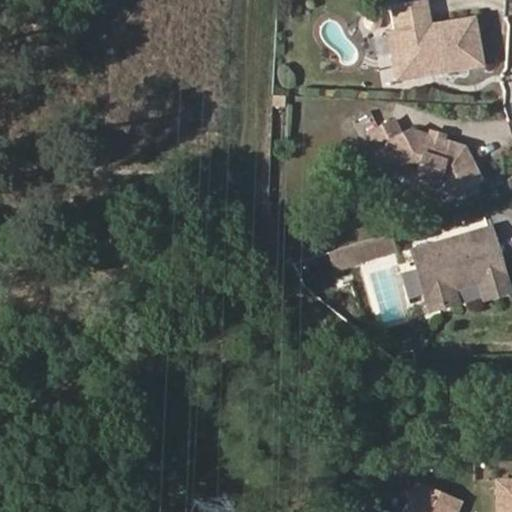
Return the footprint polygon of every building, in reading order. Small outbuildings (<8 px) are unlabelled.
[(430,27),(426,2),(390,8),(394,34),(398,59),(416,74),(441,69),(442,77),(482,70),(474,20),(430,27)] [(441,69),(416,74),(398,59),(394,34),(388,34),(395,84),(442,77),(441,69)] [(367,131),(371,140),(380,143),(381,146),(392,166),(433,180),(439,196),(476,179),(461,148),(442,141),(426,135),(407,129),(398,134),(390,120),(367,131)] [(442,141),(443,135),(429,130),(426,135),(442,141)] [(369,151),(380,172),(392,166),(381,146),(369,151)] [(389,177),(430,191),(433,180),(392,166),(389,177)] [(337,269),(399,249),(393,229),(331,249),(337,269)] [(495,229),(458,241),(454,239),(413,252),(430,304),(439,307),(451,303),(456,293),(454,288),(481,281),(486,296),(510,289),(501,260),(505,262),(495,229)] [(500,511),(511,511),(511,479),(500,479),(500,511)] [(454,511),(459,500),(416,482),(403,511),(454,511)]
